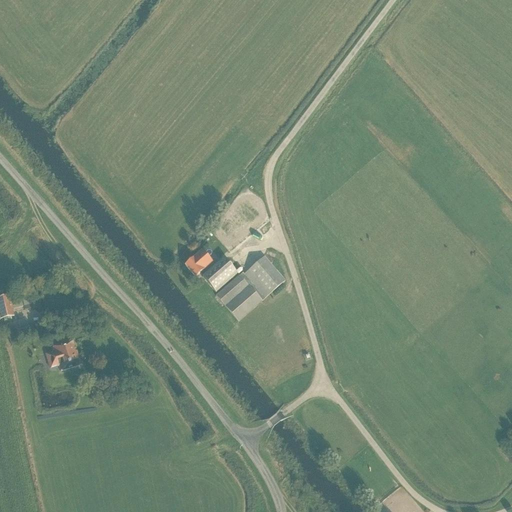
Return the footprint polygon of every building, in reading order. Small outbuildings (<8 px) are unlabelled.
[(201,251),(185,266),(195,277),(211,263),(201,251)] [(238,322),(285,281),(262,255),(246,269),(246,270),(216,297),(238,322)] [(237,274),(223,258),(202,277),(215,293),(237,274)] [(36,304),(32,291),(0,297),(0,319),(14,316),(12,310),(36,304)] [(38,335),(34,325),(7,333),(10,343),(38,335)] [(75,348),(72,341),(52,347),(54,352),(45,355),(50,370),(58,367),(60,372),(80,365),(76,351),(74,352),(73,348),(75,348)]
